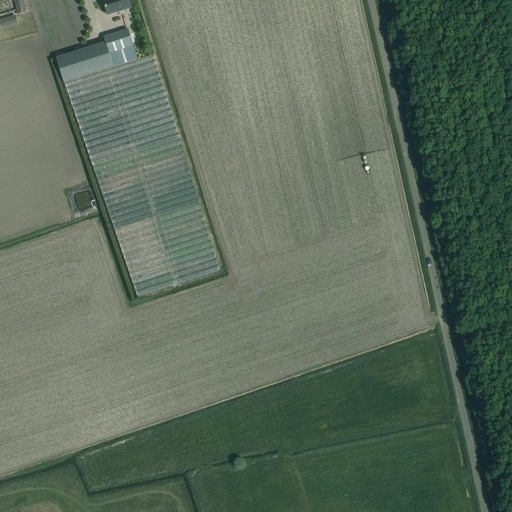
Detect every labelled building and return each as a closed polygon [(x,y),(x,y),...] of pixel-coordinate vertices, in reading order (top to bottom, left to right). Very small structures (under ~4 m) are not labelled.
[(14,0),(18,15),(27,12),(23,0),(14,0)] [(131,8),(128,0),(103,0),(108,15),(131,8)] [(135,24),(141,23),(138,9),(132,10),(135,24)] [(0,28),(0,29),(18,24),(15,15),(0,20),(0,28)] [(154,54),(139,60),(128,28),(103,37),(105,41),(55,58),(137,296),(219,271),(154,54)]
